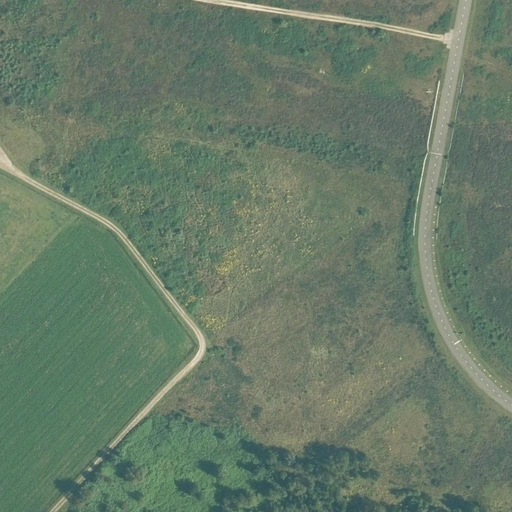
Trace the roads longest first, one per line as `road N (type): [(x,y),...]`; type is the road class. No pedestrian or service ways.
road 1 (track): [(0,164),(114,227),(201,341),(199,355),(52,511)]
road 2 (unclassified): [(466,0),(426,217),(428,276),(461,354),(511,403)]
road 3 (track): [(205,0),(458,40)]
